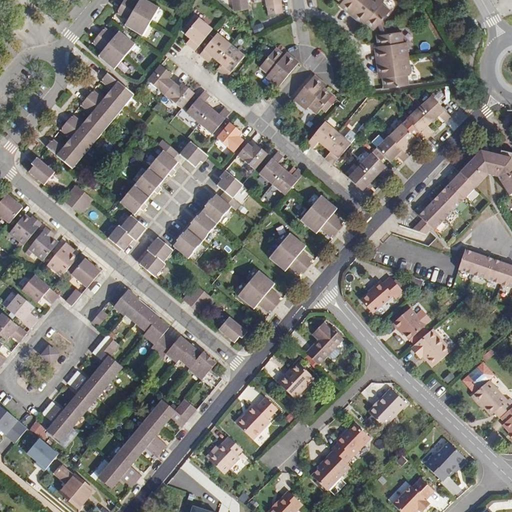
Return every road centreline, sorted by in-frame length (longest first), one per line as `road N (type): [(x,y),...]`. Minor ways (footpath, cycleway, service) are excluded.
road 1 (residential): [(372,222),(498,93)]
road 2 (residential): [(129,511),(244,373)]
road 3 (residential): [(385,360),(502,472)]
road 4 (residential): [(121,270),(244,373)]
road 5 (residential): [(385,360),(266,465)]
road 6 (residential): [(0,169),(121,270)]
road 7 (residential): [(259,127),(372,222)]
road 8 (residential): [(73,327),(88,340),(32,407),(0,383)]
road 9 (residential): [(299,0),(310,62),(259,127)]
road 10 (residential): [(0,157),(59,83),(57,54)]
